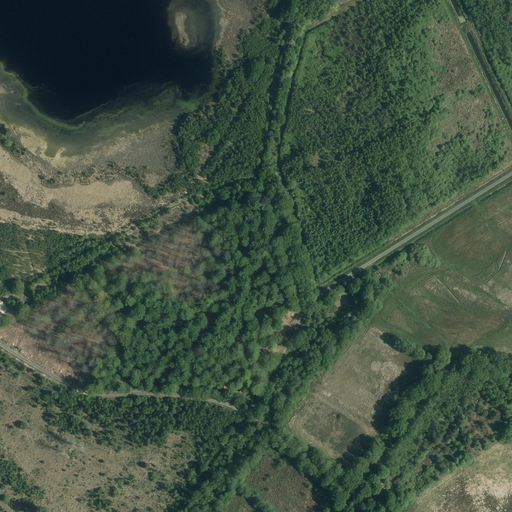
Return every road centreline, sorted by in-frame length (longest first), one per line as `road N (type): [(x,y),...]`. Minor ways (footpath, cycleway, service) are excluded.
road 1 (unclassified): [(250,414),(309,305),(511,173)]
road 2 (track): [(6,296),(190,198),(259,175)]
road 3 (unclassified): [(250,414),(175,394),(88,391),(0,344)]
road 4 (track): [(335,511),(458,359)]
road 5 (track): [(259,175),(301,315)]
road 6 (unclassified): [(355,503),(345,485),(250,414)]
